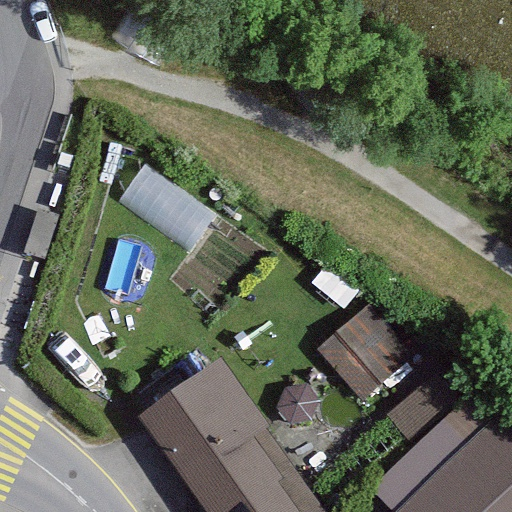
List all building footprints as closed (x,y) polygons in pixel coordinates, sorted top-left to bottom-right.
[(125,190),(193,245),(221,211),(153,156),(125,190)] [(65,213),(43,207),(31,253),(53,259),(65,213)] [(414,363),(371,313),(316,361),(359,410),(414,363)] [(142,430),(201,511),(342,511),(235,363),(142,430)] [(414,442),(466,400),(441,369),(389,411),(414,442)] [(511,511),(511,407),(507,411),(483,386),(371,493),(388,511),(511,511)]
